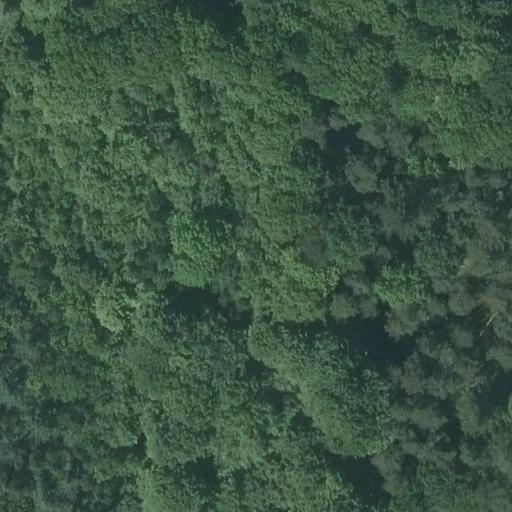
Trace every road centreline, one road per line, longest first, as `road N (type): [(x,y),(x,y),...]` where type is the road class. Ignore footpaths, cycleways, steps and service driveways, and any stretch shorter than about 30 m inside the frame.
road 1 (track): [(268,4),(348,452),(351,511)]
road 2 (track): [(256,0),(338,21),(511,86)]
